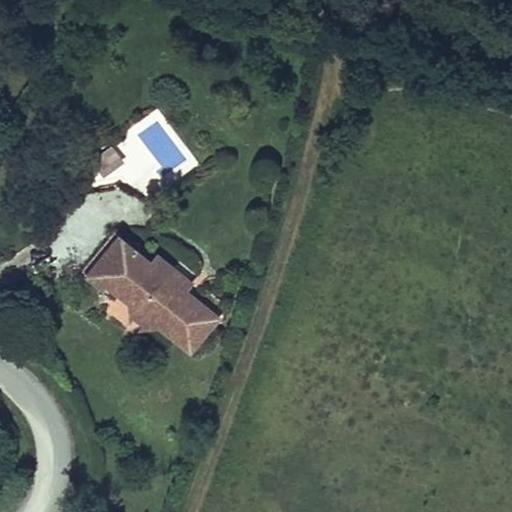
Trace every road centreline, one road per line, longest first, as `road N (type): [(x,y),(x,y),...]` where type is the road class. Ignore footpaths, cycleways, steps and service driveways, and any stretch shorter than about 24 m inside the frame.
road 1 (track): [(186,511),(331,99),(332,37)]
road 2 (residential): [(25,511),(48,472),(48,439),(43,413),(0,363)]
